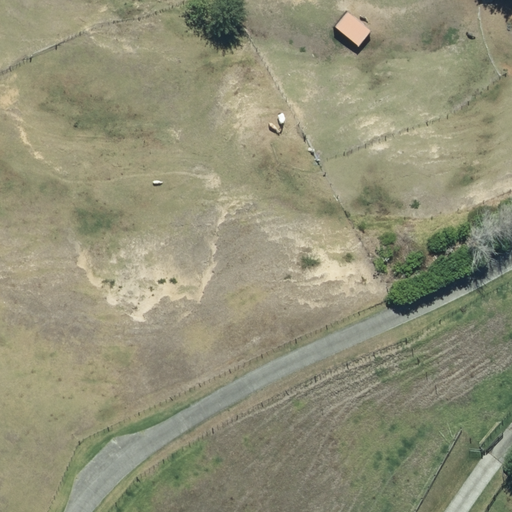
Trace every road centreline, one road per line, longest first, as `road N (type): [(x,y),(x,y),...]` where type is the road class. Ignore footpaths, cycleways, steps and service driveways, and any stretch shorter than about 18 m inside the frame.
road 1 (unknown): [(40,511),(74,454),(102,429),(511,220)]
road 2 (unknown): [(511,391),(422,511)]
